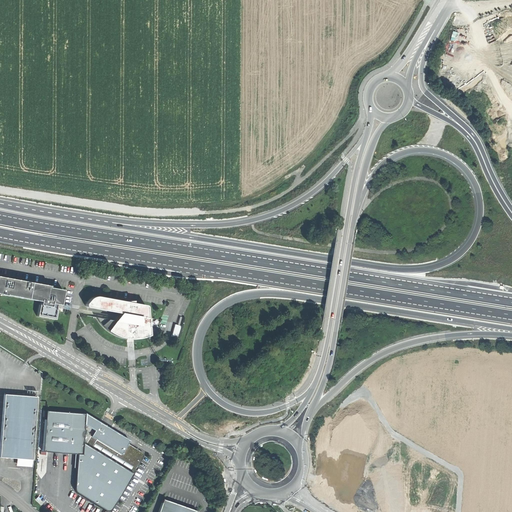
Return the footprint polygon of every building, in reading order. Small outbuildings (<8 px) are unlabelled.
[(0,293),(1,294),(1,295),(3,295),(7,296),(7,295),(40,302),(40,305),(39,305),(37,316),(46,318),(55,319),(57,308),(53,307),(54,304),(60,305),(63,290),(49,288),(49,286),(12,279),(11,280),(6,280),(6,278),(0,276),(0,293)] [(146,306),(146,305),(133,303),(132,301),(124,301),(97,296),(93,297),(90,299),(87,302),(85,304),(86,306),(87,307),(120,313),(115,320),(96,317),(98,321),(102,326),(107,330),(112,334),(117,336),(121,337),(125,338),(127,338),(130,339),(134,339),(137,338),(141,338),(145,337),(150,335),(149,326),(148,326),(147,318),(148,318),(146,306)] [(181,326),(175,324),(172,336),(178,338),(181,326)] [(4,395),(0,446),(0,457),(16,458),(17,458),(25,459),(30,459),(31,459),(32,459),(32,453),(36,397),(4,395)] [(74,411),(73,411),(72,413),(46,411),(43,451),(54,452),(77,454),(82,454),(85,414),(77,413),(76,413),(76,412),(74,411)] [(111,430),(85,414),(82,454),(77,454),(75,491),(77,492),(105,510),(108,511),(111,509),(143,457),(143,454),(141,451),(127,443),(128,440),(111,430)] [(197,511),(198,511),(176,504),(163,500),(158,511),(197,511)]
